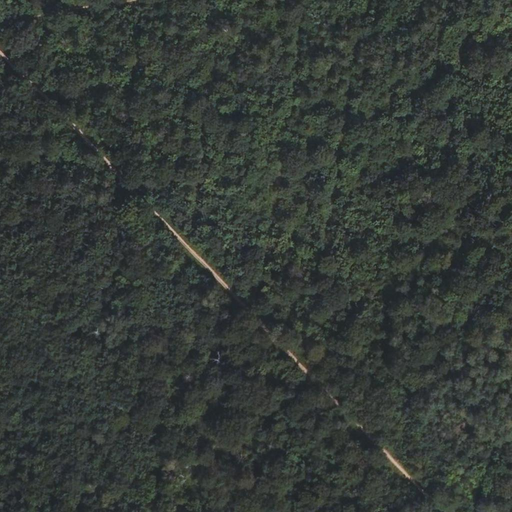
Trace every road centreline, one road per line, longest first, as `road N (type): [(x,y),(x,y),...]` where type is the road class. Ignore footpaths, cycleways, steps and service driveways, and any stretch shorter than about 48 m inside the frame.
road 1 (track): [(0,53),(442,511)]
road 2 (track): [(0,22),(133,0)]
